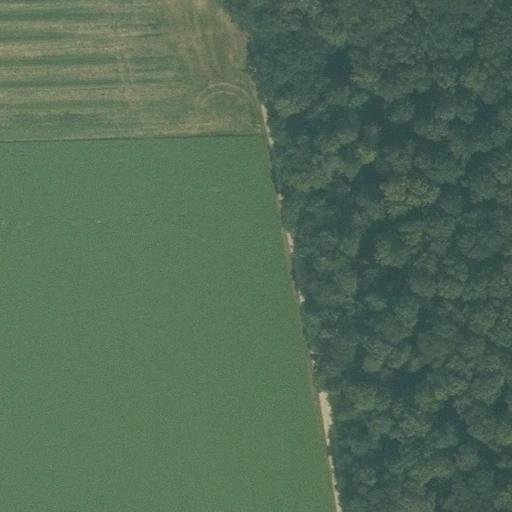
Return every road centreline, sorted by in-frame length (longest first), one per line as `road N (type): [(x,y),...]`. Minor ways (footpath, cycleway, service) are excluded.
road 1 (track): [(247,0),(350,511)]
road 2 (track): [(258,51),(511,21)]
